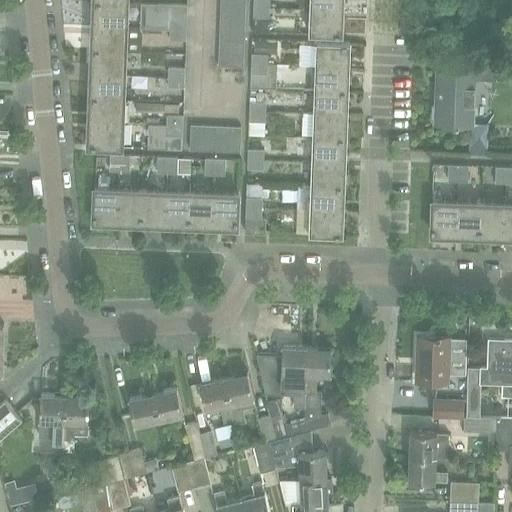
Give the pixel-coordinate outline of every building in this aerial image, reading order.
[(254,0),(254,7),(270,8),(270,0),(254,0)] [(344,0),(309,0),(310,10),(344,11),(344,0)] [(127,2),(93,1),(92,25),(126,26),(127,2)] [(142,3),(140,27),(171,28),(187,29),(188,5),(157,4),(142,3)] [(220,4),(220,16),(245,17),(245,5),(220,4)] [(270,8),(254,7),(253,16),(270,17),(270,8)] [(344,11),(310,10),(309,33),(343,34),(344,11)] [(220,16),(219,29),(244,30),(245,17),(220,16)] [(126,26),(92,25),(92,49),(125,51),(126,26)] [(187,29),(171,28),(170,40),(186,40),(187,29)] [(219,29),(219,41),(244,42),(244,30),(219,29)] [(252,53),(252,64),(268,64),(268,54),(277,54),(277,41),(255,40),(254,53),(252,53)] [(219,41),(218,53),(243,54),(244,42),(219,41)] [(317,41),(316,67),(350,68),(351,42),(317,41)] [(125,51),(92,49),(91,73),(124,75),(125,51)] [(243,54),(218,53),(218,66),(243,67),(243,54)] [(465,59),(464,71),(440,70),(439,101),(436,101),(435,122),(456,122),(456,124),(459,124),(459,122),(473,123),(474,103),(475,80),(496,80),(497,60),(465,59)] [(268,64),(252,64),(251,88),(277,89),(277,64),(268,64)] [(185,68),(169,67),(169,76),(185,77),(185,68)] [(350,68),(316,67),(315,90),(349,92),(350,68)] [(124,75),(91,73),(90,97),(123,99),(124,75)] [(169,76),(168,85),(184,86),(185,77),(169,76)] [(277,89),(251,88),(250,112),(266,112),(276,112),(277,89)] [(349,92),(315,90),(314,114),(348,116),(349,92)] [(123,99),(90,97),(89,121),(122,123),(123,99)] [(266,112),(250,112),(249,136),(265,137),(266,112)] [(348,116),(314,114),(313,138),(347,139),(348,116)] [(167,115),(167,124),(183,125),(183,116),(167,115)] [(122,123),(89,121),(88,145),(108,146),(121,147),(122,123)] [(183,125),(167,124),(148,124),(147,149),(182,150),(183,125)] [(190,150),(202,150),(203,125),(191,124),(190,150)] [(216,125),(203,125),(202,150),(215,150),(216,125)] [(229,126),(216,125),(215,150),(228,151),(229,126)] [(241,126),(229,126),(228,151),(240,151),(241,126)] [(347,139),(313,138),(312,162),(346,163),(347,139)] [(249,149),(248,160),(264,160),(265,149),(249,149)] [(121,155),(110,154),(110,170),(120,171),(121,155)] [(131,155),(121,155),(120,171),(130,171),(131,155)] [(157,172),(167,173),(168,157),(158,156),(157,172)] [(191,158),(168,157),(167,173),(191,174),(191,158)] [(205,174),(215,175),(215,159),(205,158),(205,174)] [(233,159),(215,159),(215,175),(233,176),(233,159)] [(264,160),(248,160),(248,169),(264,169),(264,160)] [(346,163),(312,162),(311,186),(345,187),(346,163)] [(458,164),(448,163),(448,176),(448,179),(457,180),(458,164)] [(468,164),(458,164),(457,180),(468,180),(468,164)] [(506,166),(495,165),(495,181),(505,182),(506,166)] [(345,187),(311,186),(311,210),(344,211),(345,187)] [(93,221),(109,221),(118,222),(119,188),(94,187),(93,221)] [(143,189),(119,188),(118,222),(141,223),(143,189)] [(167,190),(143,189),(141,223),(165,224),(167,190)] [(190,191),(167,190),(165,224),(189,224),(190,191)] [(214,192),(190,191),(189,224),(213,225),(214,192)] [(239,193),(214,192),(213,225),(237,226),(239,193)] [(246,196),(246,207),(262,208),(263,197),(246,196)] [(431,234),(455,234),(456,201),(433,200),(431,234)] [(480,202),(456,201),(455,234),(479,235),(480,202)] [(504,202),(480,202),(479,235),(503,236),(504,202)] [(511,202),(504,202),(503,236),(511,236),(511,202)] [(262,208),(246,207),(246,216),(262,217),(262,208)] [(344,211),(311,210),(310,233),(343,234),(344,211)] [(266,217),(262,217),(246,216),(245,232),(265,233),(266,217)] [(418,380),(438,380),(447,381),(448,338),(440,337),(440,336),(435,336),(435,337),(419,337),(418,380)] [(481,367),(481,375),(481,382),(502,382),(502,396),(511,396),(511,339),(489,339),(488,367),(481,367)] [(281,381),(281,393),(295,394),(294,408),(306,408),(307,395),(308,346),(282,345),(282,365),(281,381)] [(331,347),(308,346),(307,395),(306,418),(309,430),(331,424),(328,412),(321,414),(322,391),(316,391),(317,373),(330,374),(331,347)] [(223,377),(234,420),(235,422),(245,420),(242,406),(255,403),(252,391),(248,371),(223,377)] [(224,422),(234,420),(223,377),(200,382),(206,408),(220,405),(224,422)] [(177,387),(153,392),(159,418),(183,413),(177,387)] [(159,418),(153,392),(129,397),(135,424),(159,418)] [(40,418),(39,434),(53,435),(53,440),(63,441),(64,421),(66,394),(41,393),(40,413),(40,418)] [(90,395),(66,394),(64,421),(63,441),(63,450),(72,450),(72,438),(75,438),(75,433),(88,434),(90,395)] [(281,397),(267,400),(270,415),(276,439),(281,438),(309,430),(306,418),(285,424),(282,412),(281,397)] [(5,400),(0,404),(0,438),(22,419),(5,400)] [(462,400),(434,400),(433,416),(461,416),(462,400)] [(276,439),(270,415),(259,418),(265,442),(269,441),(276,439)] [(464,431),(497,431),(497,417),(464,416),(464,431)] [(496,450),(511,450),(511,417),(497,417),(497,431),(496,450)] [(194,458),(204,456),(205,455),(200,432),(197,421),(185,424),(194,458)] [(217,453),(211,429),(200,432),(205,455),(217,453)] [(410,431),(409,457),(436,457),(448,457),(448,456),(451,453),(451,446),(449,443),(449,433),(437,433),(437,432),(410,431)] [(281,438),(276,439),(269,441),(275,465),(298,464),(299,479),(327,477),(328,477),(328,476),(327,476),(326,451),(326,450),(311,451),(310,434),(282,440),(281,438)] [(275,467),(275,465),(269,441),(265,442),(252,446),(259,471),(275,467)] [(141,448),(130,450),(135,473),(147,470),(141,448)] [(135,473),(130,450),(118,454),(98,460),(104,483),(107,482),(123,478),(123,477),(135,473)] [(211,483),(204,456),(194,458),(194,460),(188,461),(195,488),(211,483)] [(436,457),(409,457),(408,480),(428,481),(435,481),(447,481),(447,472),(436,471),(436,457)] [(195,488),(188,461),(172,465),(179,492),(195,488)] [(328,478),(327,477),(299,479),(300,504),(293,505),(292,511),(316,511),(316,503),(329,502),(329,501),(328,491),(332,490),(332,478),(328,478)] [(130,503),(123,478),(107,482),(114,507),(130,503)] [(254,494),(240,498),(243,511),(270,511),(265,492),(264,492),(261,480),(251,483),(254,494)] [(450,480),(449,500),(476,499),(477,480),(450,480)] [(13,481),(4,484),(11,505),(37,499),(34,485),(15,490),(13,481)] [(114,507),(107,482),(104,483),(93,485),(100,511),(114,507)] [(95,511),(100,511),(93,485),(79,489),(85,511),(95,511)] [(226,501),(224,489),(213,492),(218,511),(243,511),(240,498),(226,501)] [(184,511),(180,494),(168,497),(172,510),(162,511),(184,511)] [(492,511),(493,499),(476,499),(449,500),(448,511),(492,511)]
